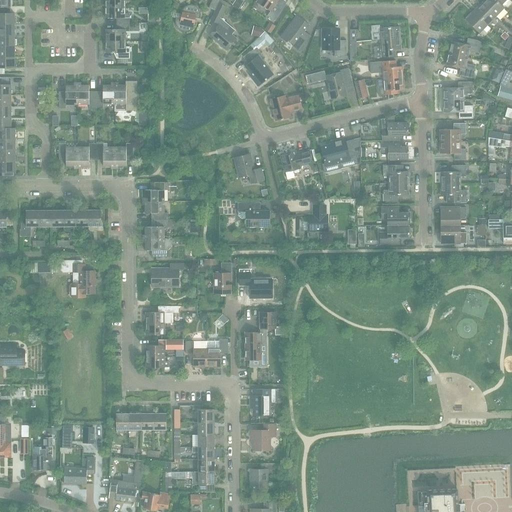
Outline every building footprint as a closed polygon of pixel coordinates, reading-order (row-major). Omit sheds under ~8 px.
[(0,0),(0,13),(5,13),(10,13),(10,0),(0,0)] [(211,0),(208,7),(215,10),(219,0),(211,0)] [(274,5),(277,0),(257,0),(256,2),(270,10),(267,16),(275,21),(282,10),(274,5)] [(504,7),(501,5),(495,0),(484,0),(482,3),(495,16),(504,7)] [(218,3),(215,11),(211,19),(218,23),(219,24),(209,35),(226,50),(236,38),(227,30),(230,27),(220,19),(226,7),(218,3)] [(482,3),(474,11),(487,24),(495,16),(482,3)] [(181,13),(181,14),(180,19),(176,18),(175,19),(175,20),(175,21),(175,23),(175,24),(176,25),(176,26),(177,27),(178,28),(179,29),(180,30),(181,30),(182,31),(183,31),(184,31),(185,31),(187,31),(188,31),(189,30),(190,30),(191,29),(192,28),(193,28),(194,26),(194,25),(195,24),(195,23),(195,22),(194,22),(195,17),(200,18),(200,17),(200,16),(200,15),(200,13),(200,12),(200,11),(199,10),(199,9),(198,8),(197,7),(196,6),(195,6),(194,5),(193,5),(191,5),(190,5),(189,5),(188,5),(187,6),(185,6),(184,7),(184,8),(183,9),(182,10),(181,11),(181,12),(181,13)] [(125,7),(106,7),(106,18),(117,18),(117,23),(130,23),(130,13),(125,13),(125,7)] [(479,33),(487,24),(474,11),(466,20),(479,33)] [(5,13),(0,13),(0,23),(14,24),(14,13),(10,13),(5,13)] [(303,31),(308,24),(294,13),(293,14),(296,15),(280,37),(287,42),(288,40),(294,44),(292,46),(299,51),(310,36),(303,31)] [(0,34),(14,35),(14,24),(0,23),(0,34)] [(130,23),(117,23),(117,29),(106,29),(106,41),(125,41),(125,31),(130,31),(130,23)] [(275,26),(269,23),(265,29),(270,33),(275,26)] [(371,40),(380,39),(400,38),(399,26),(379,28),(379,25),(370,26),(371,40)] [(254,26),(251,35),(259,37),(265,31),(260,27),(254,26)] [(339,29),(322,29),(322,50),(334,49),(334,56),(346,56),(346,40),(339,40),(339,29)] [(0,34),(0,45),(14,46),(14,45),(17,45),(17,39),(14,39),(14,35),(0,34)] [(400,38),(380,39),(380,46),(374,47),(374,58),(395,56),(395,50),(401,49),(400,38)] [(451,41),(449,53),(467,57),(469,51),(478,53),(481,42),(477,40),(467,38),(466,44),(451,41)] [(125,41),(106,41),(106,53),(117,53),(117,58),(130,58),(130,47),(125,47),(125,41)] [(0,56),(15,57),(14,46),(0,45),(0,56)] [(245,66),(259,84),(273,74),(261,59),(264,57),(256,47),(243,57),(248,63),(245,66)] [(467,57),(449,53),(446,64),(460,67),(458,75),(472,78),(475,65),(466,63),(467,57)] [(15,68),(15,57),(0,56),(0,73),(5,74),(5,68),(15,68)] [(382,72),(383,79),(402,77),(402,66),(396,66),(395,60),(370,62),(371,73),(382,72)] [(340,72),(325,76),(331,99),(347,95),(343,83),(351,81),(348,68),(340,70),(340,72)] [(0,95),(11,96),(11,77),(0,77),(0,95)] [(402,77),(383,79),(383,86),(378,86),(378,95),(398,93),(398,89),(403,89),(402,77)] [(359,99),(367,96),(363,79),(355,81),(359,99)] [(123,85),(115,85),(115,110),(137,110),(137,81),(123,81),(123,85)] [(443,100),(463,99),(463,93),(472,93),(472,82),(458,82),(458,88),(443,88),(443,100)] [(66,104),(77,104),(77,85),(66,85),(66,92),(59,92),(59,108),(66,108),(66,104)] [(89,108),(96,108),(96,91),(89,91),(89,85),(77,85),(77,104),(89,104),(89,108)] [(115,110),(115,85),(103,85),(103,91),(96,91),(96,108),(103,108),(103,104),(114,104),(114,110),(115,110)] [(511,89),(500,86),(497,96),(511,99),(511,89)] [(11,96),(0,95),(0,106),(11,106),(11,96)] [(285,95),(270,99),(275,120),(290,116),(289,112),(302,109),(298,95),(286,98),(285,95)] [(463,99),(443,100),(444,111),(458,111),(459,118),(473,118),(472,105),(463,105),(463,99)] [(11,106),(0,106),(0,117),(11,117),(11,106)] [(11,117),(0,117),(0,128),(15,128),(11,128),(11,117)] [(381,129),(381,141),(400,141),(399,135),(408,135),(408,122),(387,122),(387,129),(381,129)] [(440,129),(440,141),(460,141),(460,134),(465,134),(465,123),(453,123),(453,129),(440,129)] [(0,139),(15,139),(15,128),(0,128),(0,139)] [(488,137),(511,141),(511,138),(510,138),(510,136),(503,135),(504,133),(489,131),(488,137)] [(511,141),(496,139),(488,137),(488,145),(505,148),(505,145),(511,146),(510,153),(511,152),(511,158),(511,159),(511,158),(511,141)] [(338,160),(339,163),(350,160),(345,138),(334,141),(334,143),(320,146),(325,164),(338,160)] [(15,139),(0,139),(0,149),(15,150),(15,139)] [(381,141),(380,141),(380,153),(388,152),(388,159),(408,159),(408,146),(400,146),(400,141),(381,141)] [(460,141),(440,141),(440,153),(453,153),(454,159),(466,159),(465,148),(460,148),(460,141)] [(77,166),(77,147),(66,147),(66,143),(59,143),(59,160),(66,160),(66,166),(77,166)] [(77,147),(77,166),(89,166),(89,160),(95,160),(96,143),(89,143),(89,147),(77,147)] [(96,143),(95,160),(103,160),(103,166),(115,166),(115,147),(103,147),(103,143),(96,143)] [(115,147),(115,166),(126,166),(126,160),(133,160),(133,143),(126,143),(126,147),(115,147)] [(0,160),(15,161),(15,150),(0,149),(0,160)] [(295,150),(281,154),(285,172),(287,179),(294,177),(292,170),(300,168),(299,165),(312,162),(309,150),(296,153),(295,150)] [(250,154),(234,157),(239,177),(247,175),(250,176),(251,183),(264,180),(261,168),(254,169),(250,154)] [(15,161),(0,160),(0,172),(15,172),(15,161)] [(388,176),(388,183),(408,183),(408,171),(397,171),(397,165),(383,165),(383,176),(388,176)] [(440,183),(460,183),(460,176),(466,176),(466,165),(451,165),(451,171),(440,172),(440,183)] [(145,189),(145,201),(164,201),(164,190),(167,190),(167,182),(151,182),(151,189),(145,189)] [(408,194),(408,183),(388,183),(388,190),(383,190),(383,201),(397,201),(397,195),(408,194)] [(460,183),(440,183),(440,195),(451,195),(451,202),(466,202),(466,190),(460,190),(460,183)] [(151,219),(168,219),(168,212),(164,212),(164,201),(145,201),(145,213),(151,213),(151,219)] [(260,202),(238,202),(238,211),(238,216),(241,219),(246,219),(246,226),(269,226),(269,211),(260,211),(260,202)] [(308,215),(308,231),(327,231),(327,214),(325,214),(325,205),(313,205),(313,215),(308,215)] [(387,218),(387,225),(409,225),(408,212),(399,212),(399,206),(381,206),(381,218),(387,218)] [(441,225),(459,225),(459,218),(466,218),(466,207),(440,207),(441,225)] [(38,226),(38,210),(25,210),(25,223),(21,223),(21,229),(19,229),(19,236),(30,236),(30,226),(38,226)] [(38,210),(38,226),(51,226),(51,210),(38,210)] [(51,210),(51,226),(63,226),(63,210),(51,210)] [(63,210),(63,226),(75,226),(75,210),(63,210)] [(75,210),(75,226),(88,226),(88,210),(75,210)] [(88,210),(88,226),(101,226),(101,210),(88,210)] [(168,219),(151,219),(151,226),(145,226),(145,238),(164,238),(164,227),(168,227),(168,219)] [(511,219),(497,220),(497,228),(503,228),(503,243),(511,243),(511,219)] [(409,225),(387,225),(387,232),(379,232),(379,244),(399,244),(399,238),(409,238),(409,225)] [(459,232),(459,225),(441,225),(441,243),(466,243),(466,232),(459,232)] [(164,238),(145,238),(145,250),(151,250),(151,257),(168,257),(168,249),(171,246),(171,238),(164,238)] [(221,262),(221,265),(221,272),(213,273),(213,294),(231,293),(231,262),(221,262)] [(178,270),(183,270),(183,263),(170,264),(170,269),(151,269),(151,286),(178,286),(178,270)] [(95,293),(95,271),(85,271),(85,264),(71,264),(71,272),(73,272),(73,284),(71,284),(70,286),(69,295),(71,297),(85,297),(85,293),(95,293)] [(272,299),(272,279),(251,279),(251,269),(240,269),(240,285),(249,285),(249,299),(272,299)] [(178,306),(166,306),(160,306),(160,312),(145,312),(145,323),(164,323),(172,323),(172,312),(178,312),(178,306)] [(259,312),(259,329),(276,329),(275,312),(259,312)] [(164,323),(145,323),(145,334),(164,334),(164,323)] [(245,359),(260,359),(260,332),(245,332),(245,359)] [(219,339),(219,341),(207,341),(207,348),(207,367),(220,367),(220,353),(228,353),(228,339),(219,339)] [(146,345),(146,356),(165,356),(165,349),(183,349),(183,340),(161,340),(161,345),(146,345)] [(193,367),(207,367),(207,348),(207,341),(185,341),(185,353),(193,353),(193,367)] [(15,351),(0,350),(0,366),(2,367),(2,371),(25,371),(25,358),(17,358),(17,354),(15,354),(15,351)] [(146,367),(165,367),(170,367),(170,363),(168,361),(165,361),(165,356),(146,356),(146,367)] [(269,401),(275,401),(274,388),(264,389),(264,395),(250,395),(250,403),(253,403),(253,414),(269,414),(269,401)] [(198,422),(214,422),(214,409),(198,409),(198,422)] [(129,430),(129,414),(116,414),(116,430),(129,430)] [(141,430),(141,414),(129,414),(129,430),(141,430)] [(141,414),(141,430),(153,430),(153,414),(141,414)] [(153,414),(153,430),(166,429),(166,414),(153,414)] [(0,455),(10,456),(10,436),(5,436),(5,424),(4,424),(4,419),(0,418),(0,455)] [(198,422),(198,434),(214,434),(214,422),(198,422)] [(269,436),(275,436),(274,423),(264,423),(264,430),(250,430),(250,438),(253,438),(253,450),(270,450),(269,436)] [(94,425),(84,425),(85,440),(94,440),(94,425)] [(70,434),(61,434),(61,449),(70,449),(70,434)] [(214,447),(214,434),(198,434),(198,447),(214,447)] [(33,455),(33,470),(51,470),(51,455),(48,455),(48,446),(52,446),(52,438),(46,438),(46,449),(41,449),(41,446),(35,446),(35,455),(33,455)] [(198,459),(214,459),(214,447),(198,447),(192,447),(192,453),(198,453),(198,459)] [(86,457),(86,468),(64,468),(64,483),(86,484),(86,474),(94,474),(94,458),(86,457)] [(140,488),(144,460),(136,459),(133,483),(118,481),(116,499),(135,502),(136,487),(140,488)] [(198,472),(214,472),(214,459),(198,459),(198,472)] [(267,469),(274,469),(274,463),(260,463),(260,469),(251,469),(251,486),(267,486),(267,469)] [(214,472),(198,472),(192,472),(192,484),(214,484),(214,472)] [(427,501),(423,501),(424,511),(458,511),(459,504),(457,504),(456,488),(426,490),(427,501)] [(168,509),(170,494),(160,492),(159,495),(143,492),(142,499),(146,499),(144,508),(157,511),(158,507),(168,509)] [(190,505),(200,505),(200,499),(206,499),(206,495),(190,495),(190,505)] [(275,511),(275,502),(264,502),(264,508),(250,508),(250,511),(275,511)]
